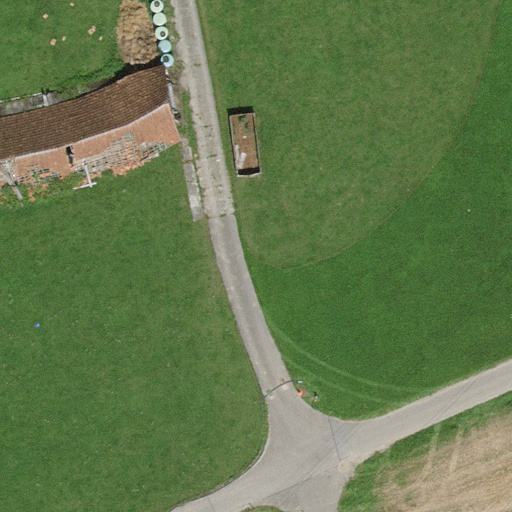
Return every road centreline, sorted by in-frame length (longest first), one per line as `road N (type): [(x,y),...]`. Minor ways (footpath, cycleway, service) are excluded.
road 1 (track): [(323,511),(316,468),(227,244),(186,0)]
road 2 (track): [(214,511),(511,383)]
